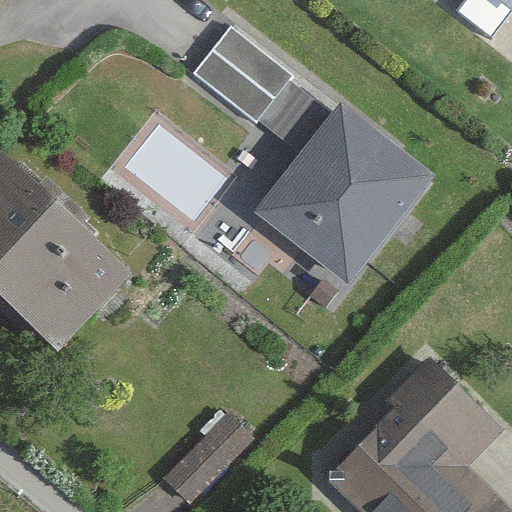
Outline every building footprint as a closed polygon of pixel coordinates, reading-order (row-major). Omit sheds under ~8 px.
[(511,0),(481,0),(511,24),(511,23),(511,0)] [(288,81),(226,36),(191,83),(253,128),(288,81)] [(431,190),(336,113),(252,217),(347,294),(431,190)] [(0,155),(0,303),(54,354),(129,274),(1,155),(0,155)] [(497,431),(423,363),(381,409),(388,416),(322,489),(347,511),(507,511),(461,470),(497,431)] [(161,482),(187,508),(253,444),(227,418),(161,482)]
